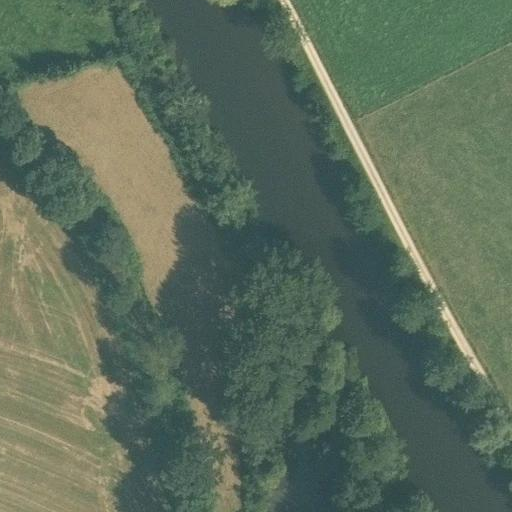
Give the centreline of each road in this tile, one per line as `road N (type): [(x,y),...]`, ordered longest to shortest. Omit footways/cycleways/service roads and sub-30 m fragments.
road 1 (track): [(286,0),(511,416)]
road 2 (track): [(315,376),(102,0)]
road 3 (track): [(182,511),(117,293),(47,194),(0,148)]
road 4 (track): [(270,302),(255,511)]
